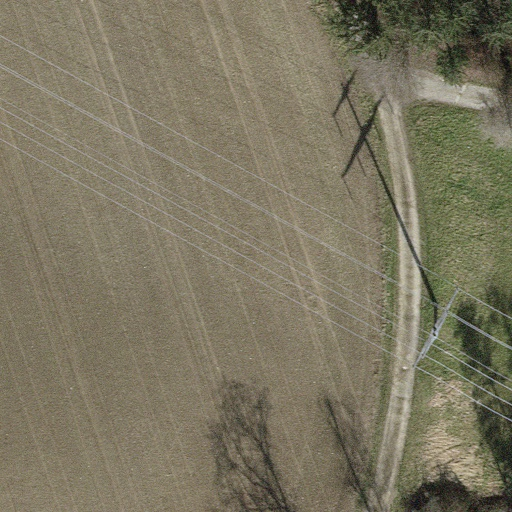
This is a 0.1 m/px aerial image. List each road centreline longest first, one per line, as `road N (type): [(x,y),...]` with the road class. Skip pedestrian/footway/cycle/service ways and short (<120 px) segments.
road 1 (track): [(387,511),(417,298),(391,82)]
road 2 (track): [(511,108),(391,82),(349,0)]
